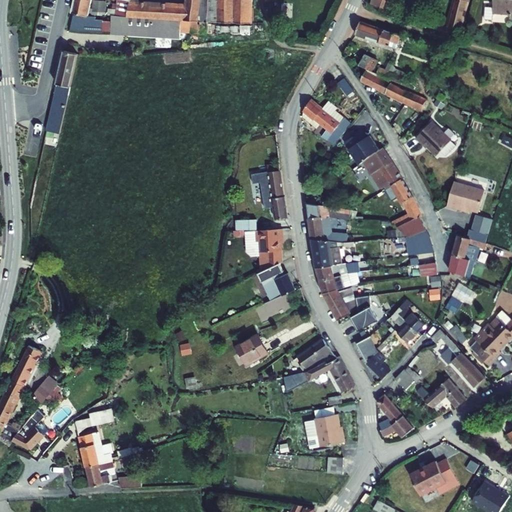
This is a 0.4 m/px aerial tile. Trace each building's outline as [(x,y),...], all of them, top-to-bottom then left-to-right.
[(186,34),(187,21),(126,17),(128,0),(74,0),(72,12),(86,15),(90,0),(114,0),(115,0),(112,16),(108,16),(108,33),(178,38),(178,33),(186,34)] [(199,0),(200,0),(200,7),(184,6),(131,3),(131,0),(128,0),(126,17),(187,21),(206,22),(249,25),(250,0),(199,0)] [(378,11),(381,0),(371,0),(369,8),(378,11)] [(427,25),(413,21),(412,24),(459,37),(469,2),(459,0),(454,0),(449,20),(442,17),(439,22),(429,19),(427,25)] [(511,24),(511,0),(495,0),(494,19),(511,20),(511,24)] [(186,34),(206,35),(206,22),(187,21),(186,34)] [(400,39),(384,32),(359,24),(355,36),(396,50),(400,39)] [(77,55),(63,52),(56,85),(45,131),(58,134),(77,55)] [(370,73),(376,62),(364,56),(359,66),(370,73)] [(396,71),(392,76),(377,70),(375,76),(391,82),(396,71)] [(402,87),(406,75),(396,71),(391,82),(402,87)] [(416,111),(421,101),(365,73),(361,83),(416,111)] [(351,91),(342,79),(336,83),(345,95),(351,91)] [(335,149),(346,130),(351,124),(344,119),(339,125),(322,111),(310,102),(302,113),(314,122),(315,121),(320,124),(328,131),(322,139),(335,149)] [(328,103),(322,111),(339,125),(344,119),(335,112),(337,110),(328,103)] [(302,113),(301,118),(316,129),(320,124),(315,121),(314,122),(302,113)] [(450,143),(429,123),(414,139),(420,145),(422,143),(436,156),(450,143)] [(368,159),(379,152),(369,137),(366,140),(361,133),(345,144),(360,167),(362,165),(368,159)] [(401,179),(399,174),(382,150),(379,152),(368,159),(362,165),(380,192),(389,187),(391,186),(401,179)] [(279,171),(278,164),(261,166),(262,174),(279,171)] [(285,219),(282,196),(279,171),(262,174),(263,180),(266,208),(272,207),(274,220),(285,219)] [(255,181),(254,175),(234,178),(235,184),(255,181)] [(402,180),(401,179),(391,186),(389,187),(399,205),(401,204),(406,215),(390,222),(394,227),(400,225),(409,222),(418,219),(420,218),(402,180)] [(479,204),(483,191),(452,183),(449,196),(479,204)] [(454,208),(476,214),(479,204),(449,196),(446,208),(454,210),(454,208)] [(348,219),(349,211),(342,210),(304,206),(309,240),(328,241),(340,241),(346,242),(347,234),(330,233),(327,217),(348,219)] [(423,233),(418,219),(409,222),(400,225),(394,227),(407,239),(423,233)] [(235,220),(235,221),(235,231),(253,231),(253,220),(235,220)] [(253,231),(242,231),(244,253),(248,257),(257,257),(256,242),(254,242),(253,231)] [(279,231),(253,231),(254,242),(256,242),(257,257),(258,274),(275,266),(277,266),(279,265),(277,239),(280,239),(279,231)] [(426,241),(423,233),(407,239),(399,239),(403,258),(431,255),(426,241)] [(456,237),(450,257),(449,264),(449,273),(467,280),(472,265),(469,263),(473,249),(480,251),(482,244),(456,237)] [(313,268),(331,265),(339,264),(336,249),(340,248),(340,241),(328,241),(309,240),(313,268)] [(356,272),(355,262),(339,264),(331,265),(313,268),(317,281),(347,275),(347,273),(356,272)] [(439,278),(436,265),(420,267),(423,280),(439,278)] [(280,274),(277,266),(275,266),(258,274),(255,275),(260,287),(262,286),(269,301),(291,291),(284,275),(279,277),(278,275),(280,274)] [(350,286),(347,275),(317,281),(320,293),(350,286)] [(464,298),(468,300),(474,289),(460,281),(447,306),(457,311),(464,298)] [(328,308),(340,303),(348,299),(352,297),(350,287),(350,286),(320,293),(328,308)] [(369,307),(368,296),(352,297),(355,310),(356,313),(349,317),(356,332),(376,321),(369,307)] [(340,303),(328,308),(336,321),(355,310),(352,297),(348,299),(340,303)] [(410,304),(406,300),(395,311),(417,334),(428,321),(414,308),(410,313),(405,309),(410,304)] [(389,317),(401,329),(396,334),(407,344),(417,334),(395,311),(389,317)] [(471,352),(490,371),(503,358),(501,356),(511,344),(511,327),(508,332),(499,323),(491,331),(489,329),(474,344),(477,346),(471,352)] [(456,328),(449,334),(463,347),(469,341),(456,328)] [(435,347),(445,338),(438,330),(428,340),(435,347)] [(365,331),(351,339),(355,347),(369,339),(365,331)] [(407,344),(396,334),(378,353),(385,361),(400,346),(407,352),(411,348),(407,344)] [(244,369),(264,357),(262,354),(252,338),(232,350),(240,363),(244,369)] [(369,339),(355,347),(364,364),(378,377),(376,381),(378,384),(389,372),(382,364),(385,362),(376,353),(369,339)] [(334,358),(321,340),(296,358),(298,362),(295,364),(298,369),(301,366),(304,369),(313,363),(316,368),(322,365),(334,358)] [(460,378),(472,367),(446,340),(441,345),(453,358),(451,360),(448,357),(444,361),(460,378)] [(42,350),(30,343),(11,379),(23,386),(42,350)] [(329,370),(341,395),(353,388),(338,359),(336,360),(334,358),(322,365),(316,368),(306,372),(299,374),(304,383),(329,370)] [(393,368),(385,361),(385,362),(382,364),(389,372),(393,368)] [(470,389),(483,378),(472,367),(460,378),(470,389)] [(416,384),(403,370),(394,378),(407,392),(416,384)] [(58,384),(48,375),(42,383),(51,391),(53,389),(58,384)] [(11,379),(0,400),(0,431),(5,422),(23,386),(11,379)] [(450,386),(445,381),(428,396),(420,403),(425,408),(430,404),(433,408),(443,400),(452,411),(463,401),(461,399),(450,386)] [(466,394),(456,382),(450,386),(461,399),(466,394)] [(51,391),(42,383),(31,394),(41,403),(45,398),(51,391)] [(428,396),(420,388),(412,394),(420,403),(428,396)] [(60,395),(53,389),(51,391),(45,398),(53,404),(60,395)] [(389,428),(402,417),(385,396),(378,402),(378,406),(387,418),(383,420),(384,422),(375,425),(378,432),(389,428)] [(330,399),(317,401),(318,408),(330,406),(330,399)] [(88,414),(89,417),(79,420),(76,422),(74,424),(77,434),(86,426),(113,420),(110,409),(88,414)] [(42,416),(35,410),(33,413),(18,429),(15,433),(15,434),(11,440),(29,449),(45,433),(35,424),(42,416)] [(316,419),(321,447),(345,443),(338,415),(316,419)] [(401,439),(412,430),(402,417),(389,428),(378,432),(380,438),(396,433),(401,439)] [(316,419),(306,420),(311,448),(321,447),(316,419)] [(15,433),(18,429),(5,422),(0,431),(0,434),(11,440),(15,434),(15,433)] [(511,451),(511,426),(500,433),(510,452),(511,451)] [(100,434),(96,432),(78,437),(85,466),(110,460),(112,459),(111,453),(113,453),(111,443),(103,445),(100,434)] [(0,437),(9,443),(11,440),(0,434),(0,437)] [(140,450),(138,445),(132,447),(117,451),(119,457),(133,452),(140,450)] [(152,453),(150,447),(140,450),(133,452),(119,457),(121,462),(152,453)] [(453,482),(442,457),(433,461),(431,458),(405,470),(414,491),(430,484),(433,491),(453,482)] [(342,476),(343,458),(328,458),(328,474),(342,476)] [(115,474),(112,459),(110,460),(85,466),(90,486),(114,481),(112,474),(115,474)] [(142,487),(142,475),(119,476),(122,488),(142,487)] [(471,501),(487,511),(499,511),(510,496),(485,480),(471,501)] [(378,511),(385,511),(388,507),(370,499),(366,506),(378,511)]
